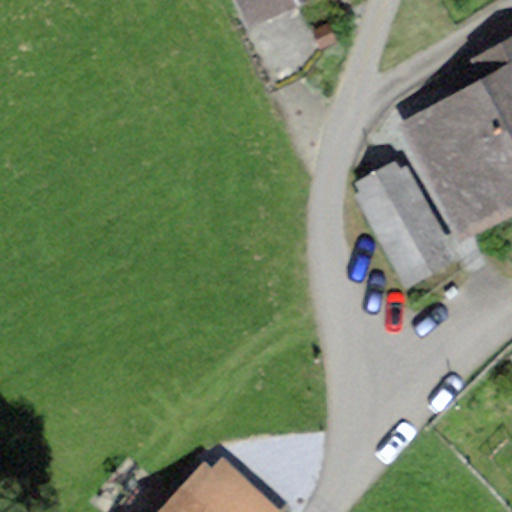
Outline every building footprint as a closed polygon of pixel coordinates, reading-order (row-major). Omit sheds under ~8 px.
[(240,0),(245,11),(268,0),(240,0)] [(511,43),(482,60),(498,90),(488,96),(481,84),(470,90),(495,135),(511,125),(511,43)] [(478,203),(511,184),(511,125),(495,135),(470,90),(467,92),(474,103),(435,124),(478,203)] [(442,261),(399,181),(363,200),(406,280),(442,261)] [(249,511),(213,478),(181,511),(249,511)]
